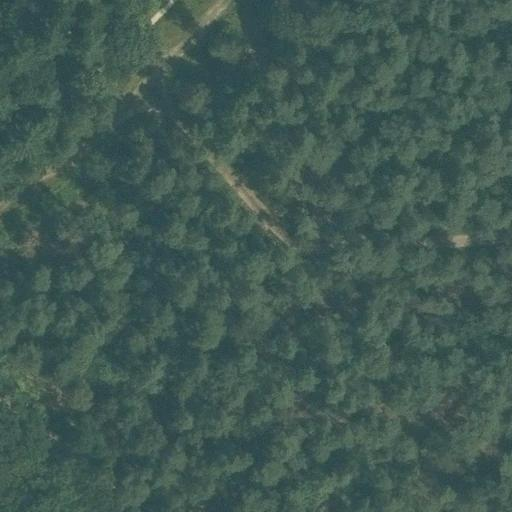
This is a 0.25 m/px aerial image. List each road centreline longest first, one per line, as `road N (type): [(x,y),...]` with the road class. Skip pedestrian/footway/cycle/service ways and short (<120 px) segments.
road 1 (unknown): [(166,77),(270,226),(335,253),(511,235)]
road 2 (track): [(0,213),(166,77)]
road 3 (track): [(0,385),(167,511)]
